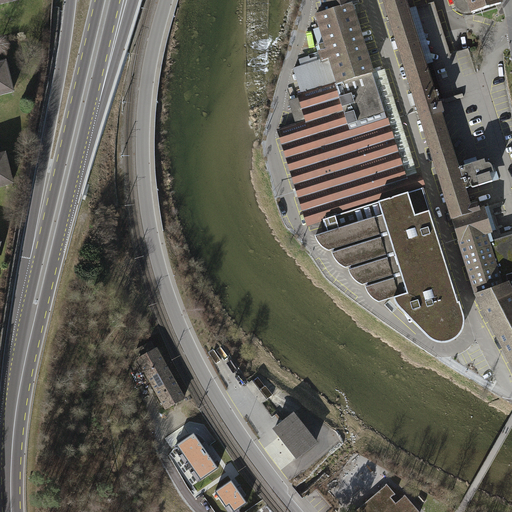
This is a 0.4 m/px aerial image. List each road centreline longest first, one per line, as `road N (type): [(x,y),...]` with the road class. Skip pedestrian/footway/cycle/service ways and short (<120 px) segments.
road 1 (unclassified): [(165,0),(143,121),(153,243),(201,370),(297,511)]
road 2 (unclassified): [(309,0),(270,145),(294,219),(333,270),(435,351),(482,333)]
road 3 (unclassified): [(482,333),(371,0)]
road 4 (primary): [(100,0),(29,301)]
road 5 (secondary): [(70,0),(25,255),(29,301)]
road 6 (primary): [(27,340),(79,152)]
road 7 (primary): [(12,511),(12,438),(27,340)]
road 8 (secondary): [(79,152),(133,0)]
road 9 (primary): [(79,152),(115,0)]
